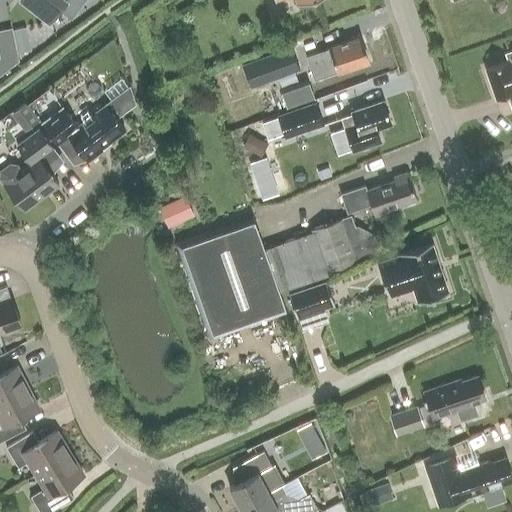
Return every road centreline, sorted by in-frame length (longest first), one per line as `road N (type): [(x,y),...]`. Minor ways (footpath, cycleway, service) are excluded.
road 1 (residential): [(200,511),(94,437),(30,265),(0,255)]
road 2 (tertiary): [(511,320),(406,0)]
